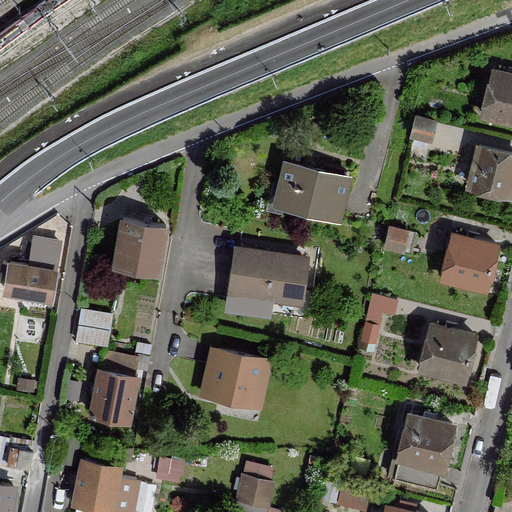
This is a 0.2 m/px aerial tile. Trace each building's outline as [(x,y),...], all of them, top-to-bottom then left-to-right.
[(511,118),(511,73),(496,69),(486,112),(511,118)] [(434,133),(437,123),(417,119),(413,137),(432,142),(434,133)] [(511,194),(511,187),(511,152),(480,145),(471,184),(511,194)] [(290,182),(286,201),(338,213),(347,175),(286,161),(282,180),(290,182)] [(290,182),(282,180),(278,199),(286,201),(290,182)] [(126,217),(118,261),(159,268),(167,225),(126,217)] [(405,253),(410,233),(392,229),(387,248),(405,253)] [(497,246),(455,236),(444,280),(486,291),(497,246)] [(53,295),(62,242),(37,239),(33,265),(7,261),(6,268),(12,269),(9,288),(53,295)] [(299,294),(306,250),(238,240),(232,284),(299,294)] [(396,315),(399,301),(373,295),(367,322),(380,325),(383,312),(396,315)] [(126,313),(105,309),(102,323),(123,327),(126,313)] [(380,325),(367,322),(360,347),(374,351),(380,325)] [(120,343),(123,327),(102,323),(98,338),(120,343)] [(466,381),(476,337),(434,327),(424,371),(466,381)] [(138,363),(140,348),(103,344),(101,359),(138,363)] [(272,357),(218,345),(209,388),(262,400),(272,357)] [(104,366),(96,411),(132,418),(140,373),(104,366)] [(441,474),(454,424),(412,413),(397,474),(439,484),(441,474)] [(0,459),(32,465),(35,449),(15,445),(15,441),(0,438),(0,459)] [(121,441),(118,452),(135,456),(138,444),(121,441)] [(86,455),(78,499),(136,510),(142,476),(122,472),(124,462),(86,455)] [(245,467),(274,471),(276,459),(247,455),(245,467)] [(272,477),(242,471),(237,495),(267,501),(272,477)] [(321,500),(333,502),(339,479),(326,476),(321,500)] [(334,502),(367,510),(372,486),(340,479),(334,502)] [(10,511),(15,484),(0,481),(0,511),(10,511)]
